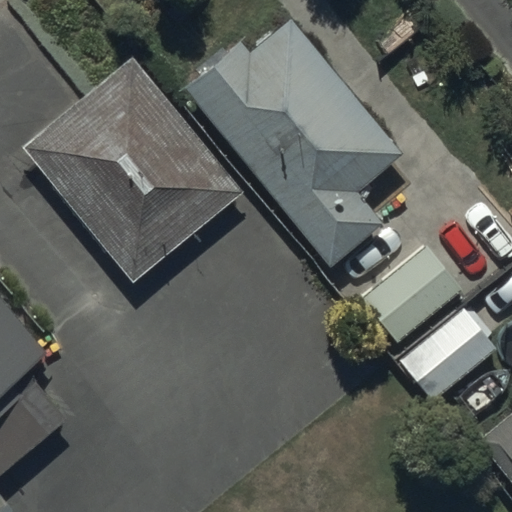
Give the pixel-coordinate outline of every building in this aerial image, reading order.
[(233,24),(174,74),(325,254),(380,209),(353,178),(400,139),(286,3),(245,37),(233,24)] [(129,41),(15,133),(128,272),(242,181),(129,41)] [(426,241),(359,299),(399,345),(466,287),(426,241)] [(0,511),(13,511),(20,507),(0,484),(0,459),(61,407),(30,371),(44,359),(36,349),(47,339),(0,284),(0,511)] [(468,306),(399,360),(432,403),(502,348),(468,306)] [(511,391),(471,425),(511,474),(511,391)]
